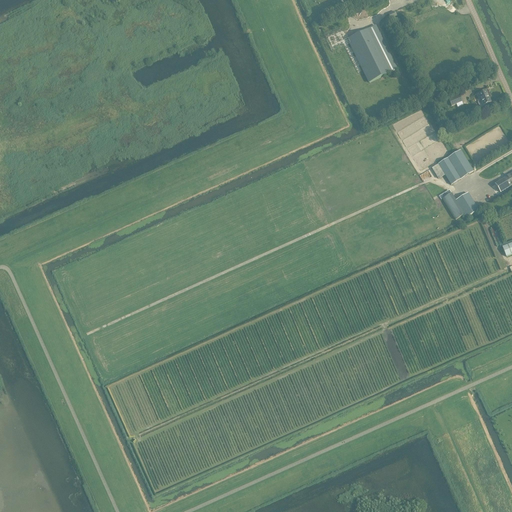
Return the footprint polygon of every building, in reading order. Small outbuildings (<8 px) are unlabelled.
[(376,26),(349,39),(351,43),(349,44),(369,84),(397,70),(398,69),(376,26)] [(483,106),(491,102),(486,91),(479,94),(483,106)] [(463,102),(461,98),(460,95),(449,100),(450,103),(452,107),(463,102)] [(438,180),(445,176),(451,185),(473,172),(461,151),(438,165),(431,169),(438,180)] [(511,173),(495,184),(500,193),(511,185),(511,173)] [(482,204),(477,207),(468,194),(456,201),(451,194),(443,199),(456,220),(464,215),(466,218),(478,211),(479,212),(485,209),(482,204)] [(511,254),(511,243),(502,248),(506,257),(511,254)]
